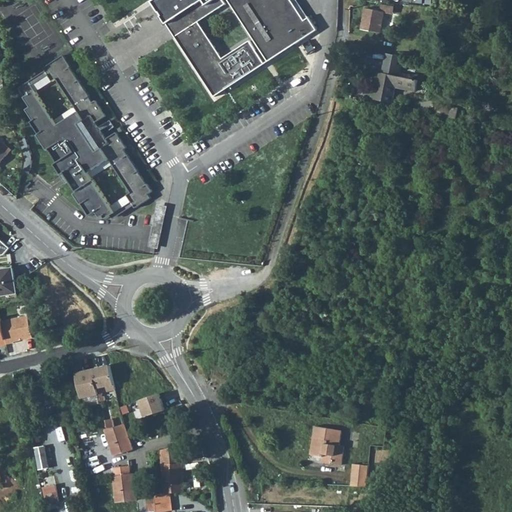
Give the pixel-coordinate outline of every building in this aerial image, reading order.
[(174,38),(207,87),(206,88),(213,100),(265,64),(259,54),(257,55),(255,51),(256,50),(250,42),(223,60),(200,24),(225,6),(221,0),(226,0),(259,47),(261,47),(264,50),(262,51),(269,61),(315,31),(307,19),(304,22),(289,0),(162,0),(153,6),(166,25),(169,24),(178,36),(174,38)] [(385,12),(393,13),(394,6),(381,4),(380,11),(366,8),(362,29),(381,33),(385,12)] [(166,25),(174,38),(178,36),(169,24),(166,25)] [(381,74),(379,73),(374,99),(392,103),(395,87),(416,91),(418,81),(398,77),(400,66),(396,65),(398,57),(385,54),(381,74)] [(62,57),(43,70),(51,83),(55,81),(77,114),(57,127),(28,83),(17,90),(30,109),(26,112),(33,123),(31,124),(39,136),(37,137),(47,153),(49,151),(58,164),(54,167),(61,177),(64,175),(76,194),(73,196),(80,207),(81,206),(89,218),(95,214),(99,220),(102,218),(104,221),(114,215),(83,169),(104,155),(126,188),(121,192),(133,211),(150,200),(147,196),(151,194),(146,186),(145,187),(137,174),(137,173),(127,157),(126,158),(122,152),(125,150),(115,135),(105,141),(94,125),(104,118),(94,103),(92,104),(88,99),(77,82),(77,83),(69,70),(70,69),(62,57)] [(438,103),(435,119),(459,124),(462,109),(438,103)] [(0,162),(11,150),(0,139),(0,162)] [(168,206),(159,204),(150,246),(159,248),(166,214),(168,206)] [(0,255),(3,255),(9,248),(0,239),(0,255)] [(0,272),(0,296),(17,293),(13,268),(0,270),(1,272),(0,272)] [(29,317),(3,323),(8,344),(33,337),(29,317)] [(84,368),(76,370),(83,400),(119,391),(113,366),(85,372),(84,368)] [(161,393),(141,401),(147,417),(168,409),(161,393)] [(118,427),(108,429),(116,456),(136,450),(128,424),(118,427)] [(342,433),(315,428),(313,442),(315,442),(314,458),(323,459),(323,457),(331,458),(330,466),(342,468),(344,449),(340,448),(342,433)] [(41,469),(52,468),(48,447),(38,448),(41,469)] [(162,452),(166,494),(171,494),(186,492),(181,447),(162,452)] [(321,465),(330,466),(331,458),(323,457),(323,459),(321,465)] [(353,463),(351,485),(367,486),(369,465),(353,463)] [(132,467),(115,468),(116,476),(114,476),(116,503),(138,502),(136,475),(133,475),(132,467)] [(62,501),(59,484),(45,487),(49,504),(62,501)] [(169,511),(173,511),(171,494),(166,494),(159,495),(156,495),(156,496),(158,511),(169,511)] [(158,511),(156,496),(148,497),(149,511),(158,511)]
